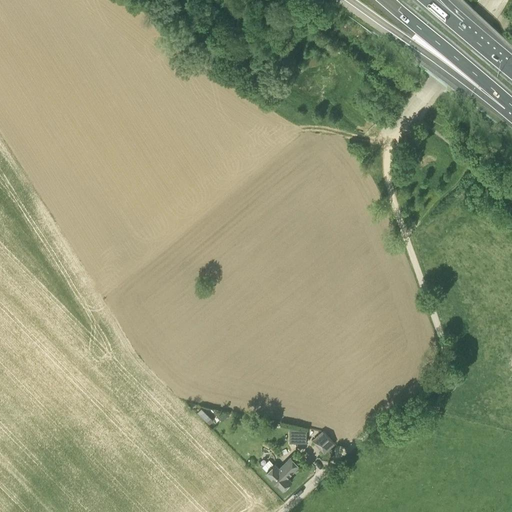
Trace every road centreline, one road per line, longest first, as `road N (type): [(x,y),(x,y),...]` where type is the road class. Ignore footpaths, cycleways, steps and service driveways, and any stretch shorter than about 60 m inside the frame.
road 1 (unclassified): [(282,511),(444,373),(444,349),(388,183),(389,144),(481,17)]
road 2 (trunk): [(350,0),(468,87),(505,101)]
road 3 (trunk): [(386,0),(505,101)]
